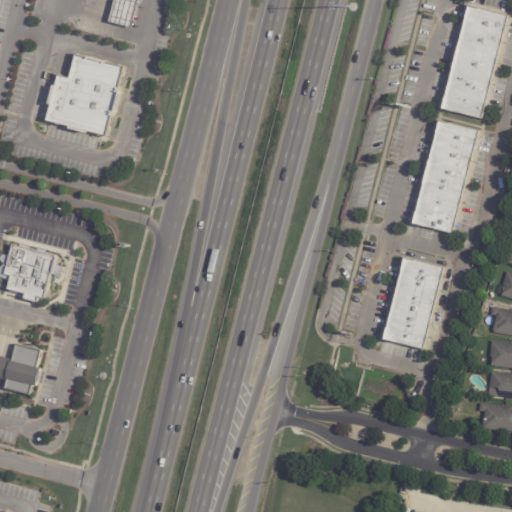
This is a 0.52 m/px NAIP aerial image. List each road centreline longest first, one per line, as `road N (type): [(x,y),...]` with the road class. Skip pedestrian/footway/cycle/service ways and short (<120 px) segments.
road 1 (motorway): [(194,511),(325,0)]
road 2 (secondary): [(226,0),(96,511)]
road 3 (motorway): [(275,0),(147,511)]
road 4 (motorway): [(242,0),(144,511)]
road 5 (motorway): [(213,511),(340,125)]
road 6 (secondary): [(249,511),(340,125)]
road 7 (residential): [(325,425),(346,448),(511,480)]
road 8 (residential): [(511,454),(355,414),(325,425)]
road 9 (secondary): [(340,125),(374,0)]
